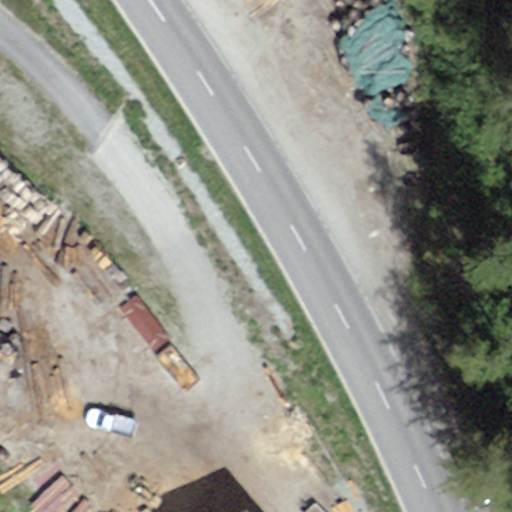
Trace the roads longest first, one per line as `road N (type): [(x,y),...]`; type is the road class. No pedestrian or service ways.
road 1 (secondary): [(150,0),(300,242),(436,511)]
road 2 (track): [(286,511),(251,445),(177,247),(143,187),(112,141),(0,25)]
